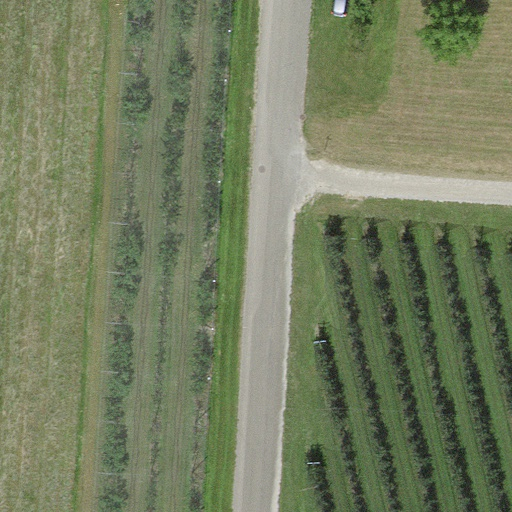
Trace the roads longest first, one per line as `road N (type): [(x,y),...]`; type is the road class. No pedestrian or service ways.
road 1 (residential): [(269,511),(302,0)]
road 2 (track): [(285,180),(511,196)]
